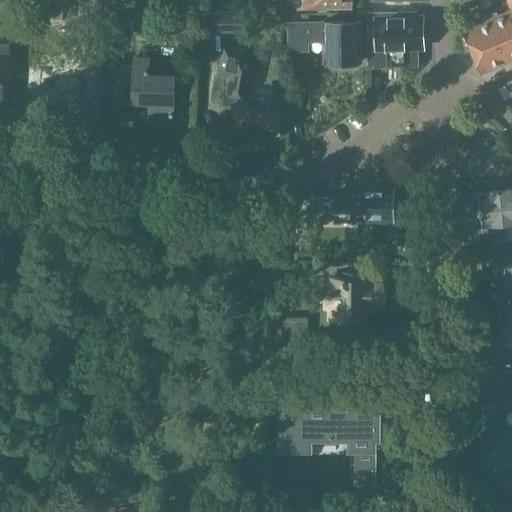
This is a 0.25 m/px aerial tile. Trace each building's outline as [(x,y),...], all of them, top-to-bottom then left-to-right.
[(353,10),(353,0),(286,0),(287,7),(297,7),(297,11),(317,10),(318,13),(327,13),(327,10),(353,10)] [(486,21),(462,31),(473,57),(482,76),(501,68),(511,62),(511,0),(506,0),(510,10),(498,16),(497,13),(485,18),(486,21)] [(245,12),(213,13),(214,32),(224,31),(246,30),(245,12)] [(407,49),(410,49),(410,50),(411,50),(411,51),(412,51),(413,51),(414,51),(415,50),(415,49),(418,49),(424,49),(424,43),(424,44),(424,43),(422,42),(422,24),(424,23),(423,22),(423,17),(418,17),(417,12),(367,13),(367,21),(368,69),(369,69),(369,67),(407,67),(407,49)] [(142,31),(141,17),(100,19),(101,33),(142,31)] [(288,23),(288,51),(308,51),(308,42),(324,42),(325,63),(361,63),(360,22),(288,23)] [(192,30),(192,43),(204,43),(205,30),(192,30)] [(0,103),(3,103),(3,60),(9,60),(9,31),(2,31),(2,34),(0,33),(0,103)] [(224,31),(214,32),(215,55),(221,56),(216,77),(228,79),(225,95),(223,105),(235,107),(230,131),(249,135),(251,128),(279,133),(283,115),(247,108),(249,100),(253,80),(256,66),(248,64),(245,63),(247,50),(225,47),(224,31)] [(68,93),(81,94),(83,50),(61,50),(61,48),(57,48),(57,49),(35,49),(33,92),(47,93),(47,104),(68,105),(68,93)] [(150,58),(134,58),(133,105),(150,105),(149,124),(173,124),(174,75),(149,75),(150,58)] [(287,114),(301,114),(301,85),(287,85),(287,114)] [(335,198),(335,221),(354,222),(354,224),(382,225),(383,221),(395,221),(395,213),(401,213),(401,196),(395,196),(395,188),(380,188),(356,188),(355,188),(335,188),(335,198)] [(511,189),(458,196),(463,244),(511,238),(511,189)] [(309,221),(335,221),(335,198),(310,197),(309,221)] [(496,277),(483,278),(483,277),(476,278),(480,309),(486,308),(486,306),(500,304),(502,323),(493,324),(495,340),(482,342),(485,370),(502,368),(503,381),(511,379),(511,240),(492,242),(496,277)] [(374,274),(345,274),(345,279),(330,279),(330,290),(325,290),(325,308),(330,308),(329,321),(353,321),(353,309),(374,309),(374,308),(385,308),(386,285),(374,285),(374,274)] [(281,391),(281,450),(309,450),(309,439),(350,440),(350,451),(354,451),(373,451),(373,440),(377,440),(377,399),(320,398),(321,391),(319,391),(298,391),(281,391)] [(489,408),(482,408),(483,423),(498,422),(511,422),(510,402),(503,402),(492,403),(489,403),(489,407),(489,408)] [(480,461),(476,464),(477,470),(480,473),(480,477),(511,476),(511,421),(511,422),(498,422),(498,441),(488,441),(488,447),(480,447),(480,461)] [(394,484),(394,502),(408,502),(408,484),(394,484)] [(461,510),(476,510),(476,490),(461,490),(461,510)]
